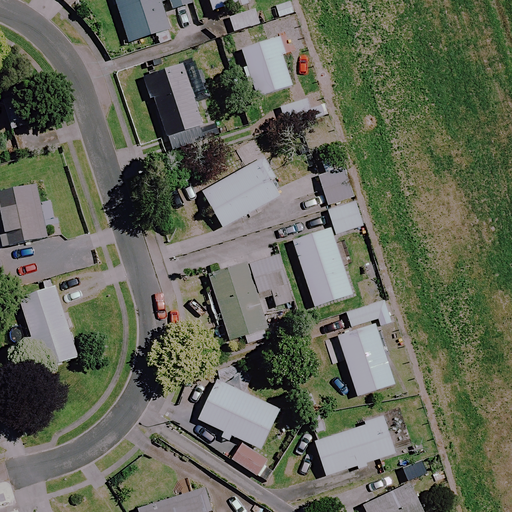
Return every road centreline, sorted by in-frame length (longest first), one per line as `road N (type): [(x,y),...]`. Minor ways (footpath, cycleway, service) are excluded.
road 1 (residential): [(0,8),(51,43),(76,79),(152,313),(145,373),(118,422),(88,447),(0,474)]
road 2 (unknown): [(511,142),(467,0)]
